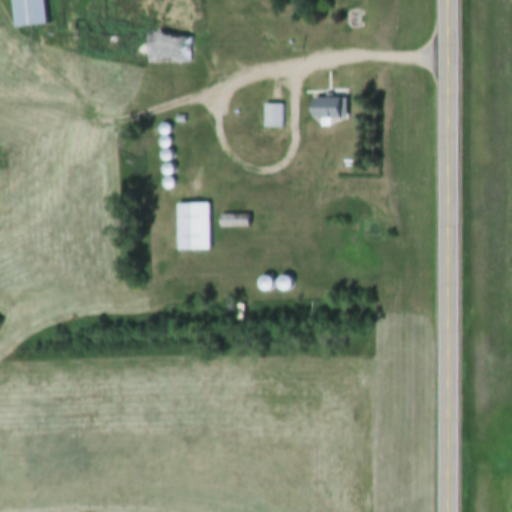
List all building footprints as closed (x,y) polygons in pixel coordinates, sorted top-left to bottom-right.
[(43,0),(46,25),(15,29),(11,0),(43,0)] [(194,36),(194,63),(146,64),(145,36),(194,36)] [(313,99),(339,99),(339,119),(313,119),(313,99)] [(264,104),(284,104),(284,127),(264,127),(264,104)] [(168,135),(172,132),(174,128),(172,124),(167,123),(163,125),(162,129),(164,133),(168,135)] [(169,147),(173,145),(175,141),(173,137),(168,135),(164,138),(163,142),(165,146),(169,147)] [(170,161),(174,158),(176,154),(174,150),(169,148),(165,151),(164,155),(166,159),(170,161)] [(171,175),(175,173),(177,168),(175,164),(170,163),(166,165),(165,169),(167,173),(171,175)] [(172,188),(176,186),(178,182),(176,178),(171,176),(167,178),(166,183),(168,187),(172,188)] [(176,204),(209,204),(210,251),(177,252),(176,204)] [(221,215),(250,215),(250,227),(221,227),(221,215)] [(288,291),(294,288),(296,282),(293,277),(287,275),(282,278),(280,284),(283,289),(288,291)] [(269,291),(275,289),(277,283),(274,278),(268,276),(263,278),(261,284),(264,290),(269,291)]
